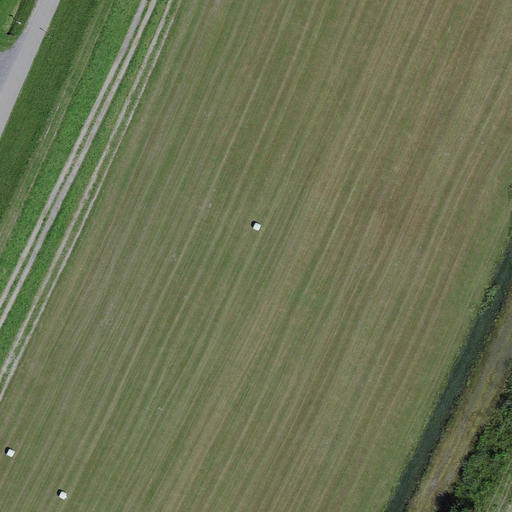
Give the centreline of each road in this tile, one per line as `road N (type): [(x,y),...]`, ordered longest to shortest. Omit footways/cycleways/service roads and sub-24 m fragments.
road 1 (track): [(185,0),(0,398)]
road 2 (track): [(155,0),(0,320)]
road 3 (track): [(0,245),(113,0)]
road 4 (track): [(511,330),(430,511)]
road 5 (track): [(0,124),(50,0)]
